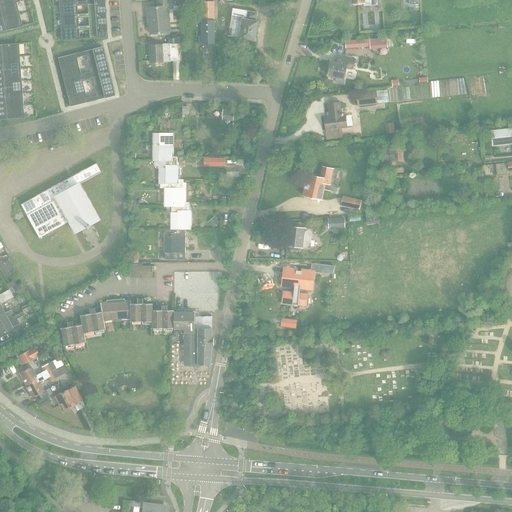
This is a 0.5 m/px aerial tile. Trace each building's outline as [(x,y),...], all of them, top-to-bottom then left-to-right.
[(76,2),(58,3),(59,16),(77,14),(76,6),(86,5),(87,14),(104,12),(103,0),(86,1),(76,2)] [(151,34),(170,33),(168,9),(173,8),(172,0),(157,0),(158,7),(147,8),(148,16),(149,16),(151,34)] [(198,36),(198,44),(215,44),(215,1),(201,1),(201,36),(198,36)] [(0,18),(18,14),(15,2),(0,5),(0,18)] [(255,19),(256,19),(257,11),(233,7),(229,26),(232,26),(230,35),(238,36),(238,37),(254,40),(258,20),(255,20),(255,19)] [(77,14),(59,16),(60,28),(78,27),(77,18),(87,17),(88,26),(105,25),(104,12),(87,14),(77,14)] [(18,14),(0,18),(0,31),(21,26),(18,14)] [(78,27),(60,28),(61,41),(79,39),(78,30),(88,29),(88,39),(106,37),(105,25),(88,26),(78,27)] [(179,44),(178,44),(178,39),(168,39),(169,44),(149,45),(150,62),(163,61),(172,61),(180,61),(179,44)] [(360,41),(344,42),(345,49),(361,48),(360,41)] [(0,57),(19,56),(18,43),(0,44),(0,57)] [(101,47),(84,51),(96,100),(113,95),(101,47)] [(75,53),(57,58),(69,104),(69,106),(87,102),(75,53)] [(346,67),(352,68),(354,59),(338,55),(337,62),(331,61),(329,75),(336,76),(335,81),(343,83),(346,67)] [(19,56),(0,57),(0,69),(19,68),(19,56)] [(0,81),(20,80),(19,68),(0,69),(0,81)] [(20,80),(0,81),(0,94),(21,93),(20,80)] [(358,105),(389,101),(387,90),(375,91),(375,90),(356,92),(358,105)] [(0,106),(22,105),(21,93),(0,94),(0,106)] [(343,115),(340,115),(339,102),(327,103),(328,116),(323,116),(324,129),(345,127),(343,115)] [(22,105),(0,106),(0,119),(23,118),(22,105)] [(511,128),(491,130),(492,146),(511,144),(511,128)] [(172,156),(173,156),(173,142),(172,142),(172,139),(173,139),(173,133),(154,133),(154,161),(155,161),(166,161),(172,161),(172,156)] [(177,156),(173,156),(172,156),(172,161),(166,161),(155,161),(155,166),(159,166),(159,184),(160,184),(172,184),(172,183),(177,184),(177,179),(178,179),(178,164),(177,164),(177,156)] [(225,156),(204,157),(203,164),(225,165),(225,156)] [(88,226),(87,225),(97,219),(77,184),(100,171),(95,163),(20,205),(38,237),(68,221),(74,232),(84,226),(85,228),(88,226)] [(511,163),(507,165),(507,163),(495,164),(497,175),(509,174),(509,172),(511,171),(511,163)] [(323,183),(328,184),(331,168),(319,166),(317,177),(305,175),(301,196),(320,199),(323,183)] [(183,179),(178,179),(177,179),(177,184),(172,183),(172,184),(160,184),(160,188),(164,188),(164,206),(171,207),(178,207),(178,206),(184,206),(184,202),(185,202),(185,187),(183,187),(183,179)] [(339,204),(353,206),(354,197),(341,195),(339,204)] [(190,202),(185,202),(184,202),(184,206),(178,206),(178,207),(171,207),(171,229),(183,229),(191,229),(191,210),(190,210),(190,202)] [(366,216),(367,224),(379,223),(379,215),(366,216)] [(328,218),(328,228),(345,228),(345,217),(328,218)] [(301,245),(309,246),(311,227),(287,225),(285,244),(301,246),(301,245)] [(183,229),(171,229),(165,229),(164,252),(166,252),(166,259),(178,259),(178,252),(185,252),(185,233),(183,233),(183,229)] [(130,275),(153,276),(154,265),(131,264),(130,275)] [(302,269),(301,271),(297,270),(297,269),(284,267),(282,286),(294,288),(294,292),(283,291),(282,303),(302,305),(303,294),(299,293),(300,288),(312,290),(314,271),(302,269)] [(0,294),(0,300),(1,302),(12,296),(8,290),(0,294)] [(122,319),(131,319),(132,303),(131,298),(126,299),(124,298),(115,299),(118,321),(122,320),(122,319)] [(152,322),(153,310),(153,303),(144,303),(144,298),(138,298),(138,303),(132,303),(131,319),(131,322),(152,322)] [(113,320),(113,321),(118,321),(115,299),(108,300),(108,302),(101,303),(102,312),(104,321),(113,320)] [(0,319),(12,313),(10,310),(4,314),(0,306),(0,319)] [(174,328),(174,312),(174,310),(168,310),(168,308),(162,307),(162,310),(153,310),(152,322),(152,328),(174,328)] [(102,312),(97,313),(96,308),(91,309),(95,331),(105,329),(104,321),(102,312)] [(12,313),(0,319),(0,334),(12,328),(11,328),(19,323),(16,318),(23,314),(20,309),(12,314),(12,313)] [(81,315),(83,325),(84,333),(95,331),(91,309),(90,309),(91,314),(81,315)] [(174,312),(174,328),(174,329),(184,329),(184,344),(185,365),(210,365),(212,346),(214,346),(214,338),(213,338),(212,316),(199,317),(199,312),(174,312)] [(86,342),(84,333),(83,325),(74,326),(74,322),(67,323),(68,327),(61,329),(64,346),(86,342)] [(12,337),(21,332),(18,326),(8,331),(12,337)] [(17,356),(21,364),(39,355),(34,347),(17,356)] [(25,386),(51,372),(50,371),(57,368),(53,361),(41,368),(43,372),(35,376),(30,367),(19,373),(25,386)] [(51,372),(25,386),(32,398),(44,392),(39,382),(47,378),(49,382),(54,379),(51,372)] [(73,399),(78,397),(73,387),(68,390),(68,389),(55,396),(59,405),(60,404),(63,410),(64,409),(64,410),(70,408),(69,407),(75,404),(73,399)] [(157,511),(158,506),(142,503),(141,511),(157,511)]
